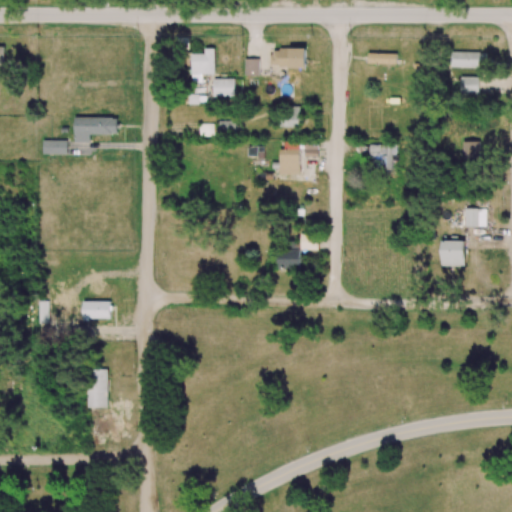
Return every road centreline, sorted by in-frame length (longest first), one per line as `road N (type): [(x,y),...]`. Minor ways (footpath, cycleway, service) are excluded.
road 1 (residential): [(147,511),(152,15)]
road 2 (residential): [(145,297),(511,303)]
road 3 (tertiary): [(152,15),(511,15)]
road 4 (tertiary): [(511,417),(379,439),(296,469),(220,511)]
road 5 (residential): [(332,302),(339,15)]
road 6 (tertiary): [(152,15),(0,15)]
road 7 (residential): [(147,456),(0,458)]
